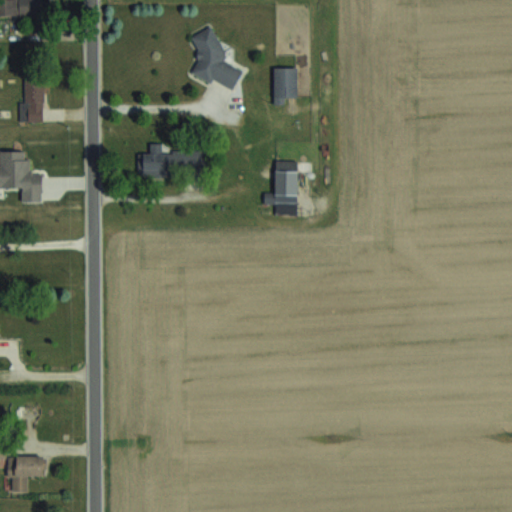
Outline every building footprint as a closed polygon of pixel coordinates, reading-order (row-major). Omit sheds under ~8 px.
[(0,0),(0,15),(40,15),(39,0),(0,0)] [(191,73),(210,82),(213,80),(233,90),(242,70),(223,61),(226,55),(212,26),(190,36),(199,56),(191,73)] [(274,103),(285,103),(285,95),(296,95),(296,67),(274,67),(274,103)] [(21,120),(43,120),(43,80),(21,80),(21,120)] [(139,153),(138,176),(174,177),(174,153),(161,152),(161,143),(150,143),(150,153),(139,153)] [(21,201),(42,201),(42,173),(31,173),(31,158),(26,158),(27,150),(0,149),(0,187),(22,188),(21,201)] [(297,160),(275,160),(275,192),(264,192),(264,204),(275,204),(275,214),(297,215),(297,160)] [(9,455),(9,491),(27,491),(28,475),(44,475),(44,456),(9,455)]
